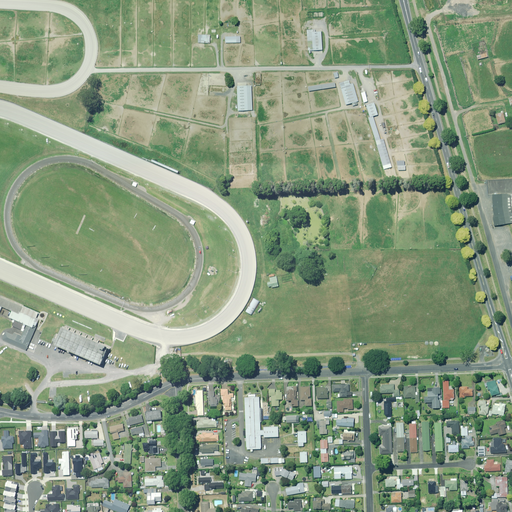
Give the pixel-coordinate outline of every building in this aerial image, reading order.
[(313,30),(307,30),(308,51),(313,51),(323,50),(322,32),(313,32),(313,30)] [(210,35),(198,35),(198,43),(210,43),(210,35)] [(359,101),(354,84),(351,85),(350,81),(340,84),(341,87),(346,105),(359,101)] [(252,86),(237,87),(238,111),(253,111),(252,86)] [(375,103),(366,106),(370,118),(373,117),(378,115),(375,103)] [(508,122),(505,112),(497,114),(500,124),(508,122)] [(370,118),(368,118),(384,170),(392,168),(384,139),(380,140),(373,117),(370,118)] [(508,192),(493,193),(494,207),(495,216),(494,216),(495,225),(511,222),(509,205),(508,192)] [(277,276),(270,277),(271,281),(268,282),(269,286),(272,286),(272,287),(279,286),(277,276)] [(40,312),(0,294),(0,311),(3,306),(13,310),(11,317),(16,319),(25,323),(27,324),(34,327),(35,324),(37,325),(40,318),(38,317),(40,312)] [(260,301),(254,298),(246,311),(252,315),(260,301)] [(25,323),(16,319),(13,326),(22,329),(25,323)] [(27,350),(37,326),(37,325),(35,324),(34,327),(27,324),(22,335),(15,332),(14,334),(6,331),(2,339),(27,350)] [(110,345),(64,326),(57,344),(103,363),(110,345)] [(451,380),(444,380),(445,400),(444,400),(444,407),(451,407),(451,401),(453,401),(453,399),(456,399),(456,389),(451,389),(451,380)] [(502,392),(497,380),(488,383),(490,388),(489,388),(489,390),(491,390),(493,397),(499,395),(500,397),(505,395),(503,392),(502,392)] [(334,392),(340,392),(340,394),(339,394),(339,397),(354,397),(354,392),(351,392),(351,384),(334,385),(334,392)] [(396,384),(383,384),(383,387),(382,387),(382,393),(394,393),(394,396),(401,396),(401,390),(396,390),(396,384)] [(322,386),(318,386),(318,395),(319,395),(319,399),(330,399),(330,391),(329,391),(329,388),(326,388),(326,386),(323,386),(323,387),(322,387),(322,386)] [(417,386),(405,386),(405,398),(413,398),(417,398),(417,403),(421,403),(421,395),(419,395),(419,392),(417,392),(417,386)] [(298,400),(298,392),(299,392),(299,387),(296,387),(296,390),(294,390),(294,389),(291,389),(291,391),(289,391),(289,401),(293,401),(293,405),(295,405),(295,406),(300,406),(300,400),(298,400)] [(312,399),(312,387),(302,387),(302,400),(307,400),(307,406),(313,406),(313,399),(312,399)] [(470,389),(470,387),(461,387),(461,398),(466,398),(466,396),(475,396),(474,389),(470,389)] [(283,389),(270,388),(270,395),(272,395),(272,405),(280,405),(280,399),(283,399),(283,389)] [(442,408),(442,396),(440,396),(440,394),(442,394),(442,388),(434,388),(434,392),(430,391),(430,397),(426,397),(426,403),(434,403),(434,408),(442,408)] [(230,394),(230,389),(223,389),(222,395),(224,395),(224,404),(227,404),(227,410),(234,410),(234,406),(235,406),(235,401),(233,401),(233,397),(235,397),(235,394),(230,394)] [(195,398),(195,401),(195,404),(197,404),(197,407),(199,407),(199,415),(205,415),(205,390),(198,391),(198,394),(197,394),(197,398),(195,398)] [(216,397),(216,391),(210,391),(210,400),(212,400),(212,407),(219,406),(219,404),(221,403),(221,397),(216,397)] [(246,397),(247,449),(262,448),(262,435),(264,435),(264,437),(279,436),(279,427),(264,427),(264,430),(261,430),(260,397),(256,397),(256,394),(249,395),(249,397),(246,397)] [(355,409),(355,399),(345,399),(345,401),(339,401),(339,412),(345,412),(345,409),(349,409),(355,409)] [(489,414),(491,407),(488,407),(489,404),(488,404),(488,401),(487,401),(486,402),(485,402),(485,401),(481,400),(480,407),(482,407),(481,409),(482,409),(482,411),(481,411),(481,414),(488,416),(488,414),(489,414)] [(493,413),(493,414),(499,415),(499,414),(501,414),(501,415),(505,416),(507,404),(501,403),(501,404),(496,403),(494,411),(492,411),(492,410),(491,410),(490,416),(493,416),(493,415),(493,413)] [(477,407),(469,407),(469,415),(478,415),(477,407)] [(154,423),(154,421),(169,419),(168,409),(147,411),(149,421),(149,424),(154,423)] [(145,422),(143,415),(127,419),(129,426),(145,422)] [(356,418),(349,417),(349,419),(343,419),(343,420),(338,419),(338,426),(356,427),(356,418)] [(212,418),(202,418),(202,420),(198,420),(199,428),(218,427),(218,421),(213,421),(212,418)] [(330,419),(327,420),(327,421),(318,421),(318,425),(321,425),(321,434),(329,434),(329,429),(328,429),(328,425),(331,425),(330,419)] [(508,427),(507,420),(498,423),(499,425),(493,427),(494,429),(491,430),(492,435),(500,433),(500,436),(508,434),(506,427),(508,427)] [(419,452),(418,421),(413,422),(413,424),(411,424),(412,453),(419,452)] [(448,427),(452,427),(454,428),(454,435),(461,435),(461,421),(453,421),(453,422),(448,422),(448,427)] [(432,451),(431,422),(423,422),(424,451),(432,451)] [(407,452),(405,423),(398,423),(399,452),(407,452)] [(445,451),(443,423),(436,423),(437,452),(445,451)] [(126,431),(125,424),(111,427),(113,433),(114,433),(115,440),(121,438),(120,432),(126,431)] [(146,433),(144,426),(132,429),(134,435),(140,434),(141,437),(146,435),(145,433),(146,433)] [(381,436),(382,436),(382,441),(381,441),(381,445),(381,454),(394,453),(393,426),(380,426),(381,436)] [(78,440),(78,427),(71,428),(71,430),(67,430),(67,447),(77,447),(76,440),(78,440)] [(469,428),(463,428),(463,436),(467,436),(467,439),(463,439),(463,448),(471,448),(471,446),(476,446),(476,441),(474,441),(474,436),(469,436),(469,428)] [(49,446),(48,430),(42,430),(42,432),(35,432),(35,437),(39,437),(40,442),(39,442),(39,446),(42,446),(42,447),(46,447),(46,446),(49,446)] [(99,439),(99,430),(93,430),(93,432),(86,432),(86,438),(95,438),(95,439),(99,439)] [(308,431),(299,431),(300,446),(305,446),(305,443),(308,443),(308,431)] [(215,433),(205,433),(205,434),(198,435),(198,442),(220,441),(220,435),(215,435),(215,433)] [(492,442),(492,453),(506,453),(506,452),(508,452),(508,447),(506,448),(506,444),(504,444),(504,437),(495,437),(495,442),(492,442)] [(158,446),(161,446),(161,443),(158,443),(158,440),(151,440),(151,443),(145,443),(145,449),(150,449),(150,453),(156,453),(156,454),(161,454),(161,448),(158,448),(158,446)] [(329,440),(322,440),(322,462),(330,462),(330,453),(329,453),(329,449),(329,440)] [(457,441),(454,441),(454,445),(448,445),(448,450),(450,450),(450,452),(460,452),(460,445),(457,445),(457,441)] [(134,445),(126,444),(125,463),(133,464),(134,445)] [(208,444),(200,444),(200,452),(203,451),(203,453),(215,453),(215,451),(220,451),(220,444),(208,444)] [(343,459),(351,460),(353,460),(353,458),(357,458),(357,452),(355,452),(355,450),(351,450),(351,452),(343,452),(343,459)] [(48,452),(44,452),(44,473),(51,473),(51,471),(56,471),(56,462),(48,462),(48,452)] [(27,471),(27,453),(22,453),(23,463),(16,463),(17,475),(22,474),(22,473),(25,473),(25,471),(27,471)] [(37,453),(31,453),(31,458),(31,473),(37,473),(37,469),(41,469),(41,460),(35,460),(35,457),(37,457),(37,453)] [(99,469),(100,471),(105,469),(103,466),(104,466),(103,464),(105,463),(101,453),(97,454),(99,457),(96,459),(95,456),(91,457),(95,469),(96,473),(99,472),(98,469),(99,469)] [(14,475),(13,456),(4,456),(4,464),(5,464),(5,470),(3,470),(3,476),(14,475)] [(163,456),(156,456),(156,458),(146,458),(146,457),(142,457),(142,462),(147,462),(147,471),(157,471),(157,467),(163,467),(163,456)] [(486,465),(486,472),(502,471),(502,464),(496,464),(496,459),(488,460),(488,464),(488,465),(486,465)] [(285,469),(284,467),(272,468),(273,475),(276,475),(276,476),(281,476),(281,475),(294,481),(298,472),(293,469),(292,472),(285,469)] [(354,479),(354,467),(336,467),(336,479),(343,479),(343,474),(347,474),(347,479),(354,479)] [(134,487),(133,472),(124,472),(125,476),(120,476),(120,483),(125,483),(125,488),(134,487)] [(247,480),(246,486),(248,486),(248,488),(251,488),(251,486),(253,487),(253,481),(258,482),(258,474),(241,473),(241,480),(247,480)] [(415,480),(404,479),(404,485),(408,486),(408,487),(411,487),(411,486),(416,486),(416,481),(419,482),(420,476),(415,475),(415,480)] [(164,476),(158,476),(158,479),(147,479),(147,486),(158,486),(158,487),(165,487),(165,480),(164,480),(164,476)] [(225,485),(225,482),(219,482),(219,481),(216,481),(216,480),(213,480),(213,477),(200,477),(201,483),(206,485),(206,490),(211,490),(211,486),(218,486),(218,485),(225,485)] [(509,497),(509,477),(497,477),(497,486),(501,486),(501,493),(493,493),(493,498),(499,498),(499,497),(509,497)] [(92,482),(90,482),(91,486),(93,486),(93,487),(105,487),(105,488),(109,488),(109,486),(109,478),(98,479),(98,481),(92,481),(92,482)] [(458,490),(459,478),(453,478),(452,481),(447,481),(447,487),(451,487),(451,490),(458,490)] [(402,479),(387,479),(387,487),(397,487),(397,485),(398,485),(398,488),(405,488),(405,486),(403,486),(403,483),(402,483),(402,479)] [(437,486),(437,481),(430,481),(430,493),(439,493),(439,486),(437,486)] [(289,495),(310,491),(309,487),(306,487),(305,483),(298,484),(298,486),(287,488),(289,495)] [(343,486),(343,494),(353,493),(353,485),(343,486)] [(343,494),(343,486),(333,486),(333,494),(343,494)] [(158,493),(158,489),(149,489),(145,489),(145,493),(149,493),(149,497),(146,497),(146,502),(149,502),(149,504),(157,504),(157,501),(163,501),(163,493),(158,493)] [(246,491),(246,492),(242,492),(242,493),(239,493),(239,501),(254,501),(254,491),(246,491)] [(403,503),(403,492),(396,493),(396,496),(393,496),(393,503),(403,503)] [(129,511),(132,505),(117,499),(115,504),(106,500),(104,506),(119,511),(129,511)] [(303,511),(303,499),(296,500),(296,502),(289,502),(290,509),(295,509),(295,511),(303,511)] [(326,504),(326,499),(315,499),(315,501),(314,509),(326,509),(326,510),(332,510),(332,504),(326,504)] [(357,501),(336,500),(336,507),(347,507),(347,509),(356,509),(357,501)] [(220,511),(220,508),(215,509),(215,504),(211,504),(211,501),(202,502),(202,511),(220,511)] [(497,510),(497,511),(492,511),(493,511),(487,511),(507,511),(508,508),(508,504),(504,504),(504,501),(491,502),(491,510),(493,510),(497,510)]
